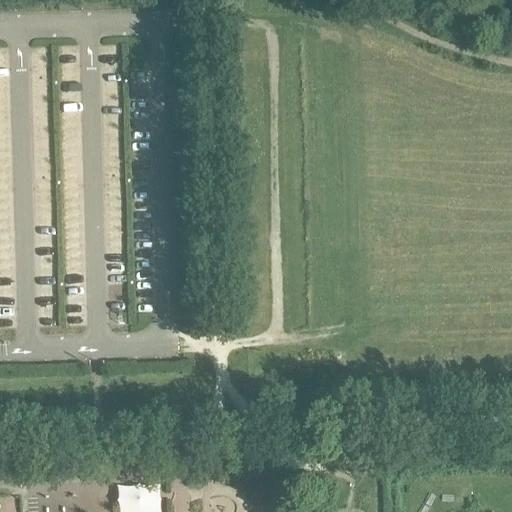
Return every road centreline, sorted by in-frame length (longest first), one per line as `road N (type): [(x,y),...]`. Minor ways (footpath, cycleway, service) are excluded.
road 1 (track): [(159,26),(242,19),(274,26),(278,329),(260,342),(220,347)]
road 2 (track): [(222,429),(211,0)]
road 3 (track): [(366,424),(511,419)]
road 4 (track): [(222,429),(366,424)]
road 5 (track): [(98,431),(222,429)]
